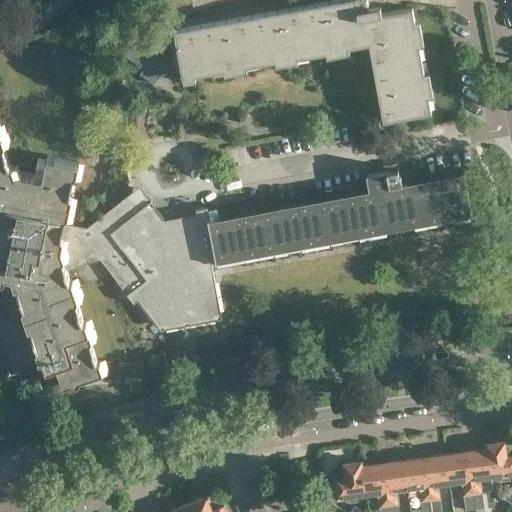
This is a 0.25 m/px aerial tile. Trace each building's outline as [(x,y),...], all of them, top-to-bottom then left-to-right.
[(381,3),(380,0),(333,0),(182,28),(179,26),(175,25),(172,27),(171,30),(167,30),(173,63),(175,72),(182,71),(184,82),(196,80),(195,75),(224,70),(225,75),(248,71),(246,66),(275,60),(276,66),(299,62),(298,56),(326,51),(327,56),(350,52),(349,47),(370,43),(383,115),(381,117),(379,120),(381,123),(384,124),(387,122),(389,119),(432,111),(413,7),(383,12),(381,3)] [(0,278),(6,276),(6,273),(13,274),(14,278),(15,282),(19,285),(25,303),(23,307),(28,324),(32,326),(38,345),(36,349),(39,358),(44,357),(47,368),(57,364),(64,385),(73,382),(78,384),(81,379),(85,378),(104,372),(100,362),(98,360),(91,342),(93,339),(87,321),(84,319),(78,300),(79,298),(73,280),(70,278),(67,269),(80,265),(85,264),(83,259),(98,254),(134,303),(144,295),(165,323),(216,314),(210,283),(216,282),(212,262),(217,261),(217,262),(218,262),(218,261),(258,253),(259,255),(473,215),(464,171),(463,172),(465,179),(403,190),(401,176),(400,176),(398,169),(385,171),(379,172),(380,173),(367,176),(371,196),(212,225),(209,207),(197,209),(199,218),(163,225),(148,203),(143,207),(138,201),(134,195),(89,229),(65,224),(78,160),(48,153),(44,174),(21,169),(15,171),(12,161),(8,158),(3,143),(4,138),(0,125),(0,278)] [(487,448),(492,478),(501,477),(502,481),(509,479),(509,476),(511,475),(511,456),(506,457),(504,442),(486,444),(487,448)] [(475,511),(484,511),(484,507),(485,507),(481,480),(492,478),(487,448),(468,451),(475,509),(475,511)] [(475,509),(468,451),(447,454),(450,483),(462,482),(466,510),(475,509)] [(447,454),(425,457),(431,511),(441,511),(438,485),(450,483),(447,454)] [(431,511),(425,457),(404,460),(408,490),(419,488),(421,506),(421,511),(431,511)] [(408,490),(404,460),(384,463),(390,511),(399,511),(397,491),(408,490)] [(366,495),(362,466),(362,461),(344,464),(346,478),(333,480),(336,499),(349,497),(349,501),(356,500),(355,497),(366,495)] [(390,511),(384,463),(362,466),(366,495),(376,493),(378,511),(390,511)] [(511,500),(511,486),(509,485),(503,497),(511,502),(511,500)] [(207,495),(190,502),(194,511),(226,511),(224,506),(213,510),(207,495)] [(194,511),(190,502),(173,508),(175,511),(194,511)]
